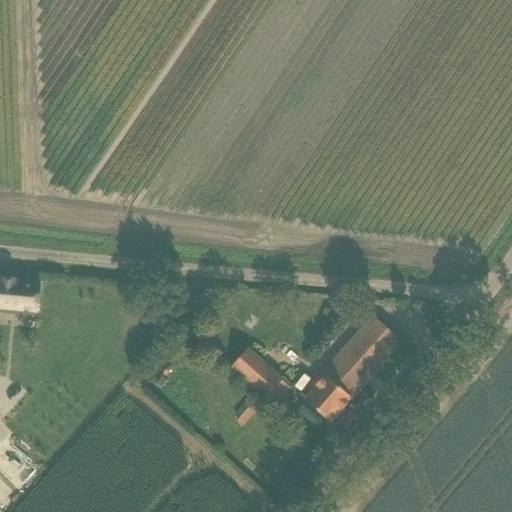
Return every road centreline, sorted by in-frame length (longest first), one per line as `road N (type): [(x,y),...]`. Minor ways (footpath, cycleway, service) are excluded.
road 1 (unclassified): [(0,258),(487,299)]
road 2 (unclassified): [(305,511),(487,299)]
